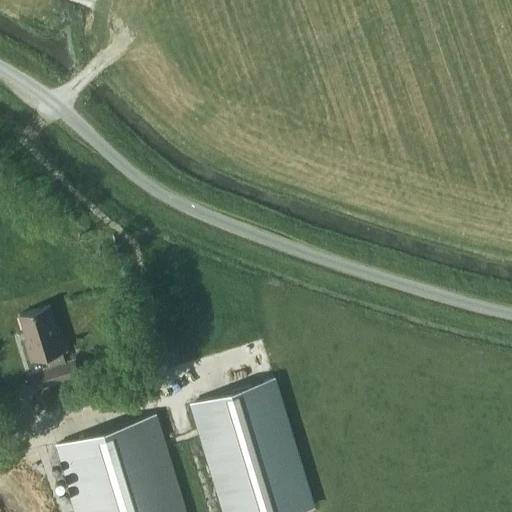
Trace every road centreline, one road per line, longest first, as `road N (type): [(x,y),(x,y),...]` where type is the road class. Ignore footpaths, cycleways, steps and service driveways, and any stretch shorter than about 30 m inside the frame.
road 1 (unclassified): [(0,67),(143,183),(190,209),(511,314)]
road 2 (track): [(38,439),(257,366)]
